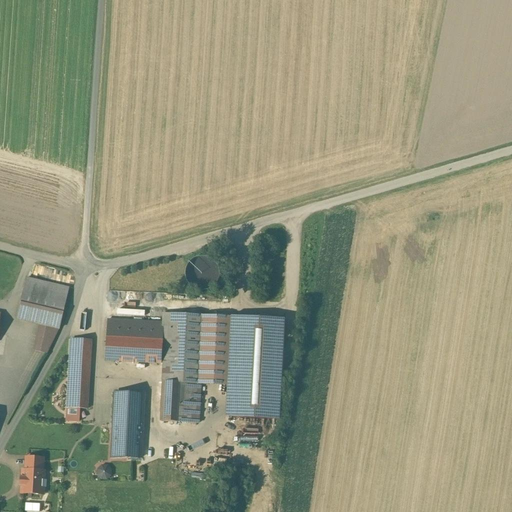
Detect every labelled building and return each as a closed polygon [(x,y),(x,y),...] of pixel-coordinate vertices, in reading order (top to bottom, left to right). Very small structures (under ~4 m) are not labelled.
[(16,319),(40,326),(58,330),(68,289),(27,279),(16,319)] [(105,361),(163,364),(172,364),(175,314),(163,314),(162,323),(107,320),(105,361)] [(232,317),(175,314),(172,364),(163,364),(160,422),(199,424),(200,384),(228,386),(229,386),(232,317)] [(285,320),(232,317),(229,386),(228,386),(228,387),(230,387),(228,418),(279,421),(285,320)] [(47,352),(58,330),(40,326),(34,350),(47,352)] [(90,340),(71,339),(66,422),(78,422),(79,408),(87,409),(90,340)] [(143,394),(115,394),(114,458),(142,458),(143,394)] [(42,459),(26,458),(26,471),(41,472),(42,459)] [(114,466),(100,465),(100,478),(114,479),(114,466)] [(26,471),(24,471),(24,478),(21,478),(20,486),(23,486),(23,493),(42,494),(42,488),(45,488),(46,480),(43,480),(43,472),(41,472),(26,471)]
